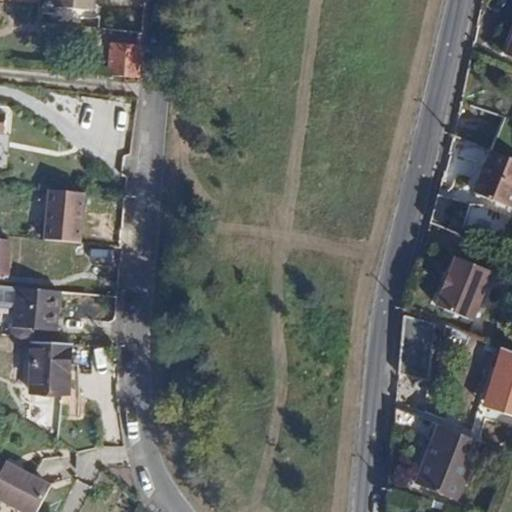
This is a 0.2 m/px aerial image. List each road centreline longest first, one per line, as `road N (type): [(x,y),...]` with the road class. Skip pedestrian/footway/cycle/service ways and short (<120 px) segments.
road 1 (residential): [(365,511),(384,324),(459,0)]
road 2 (residential): [(164,0),(143,189),(137,356),(145,438),(178,511)]
